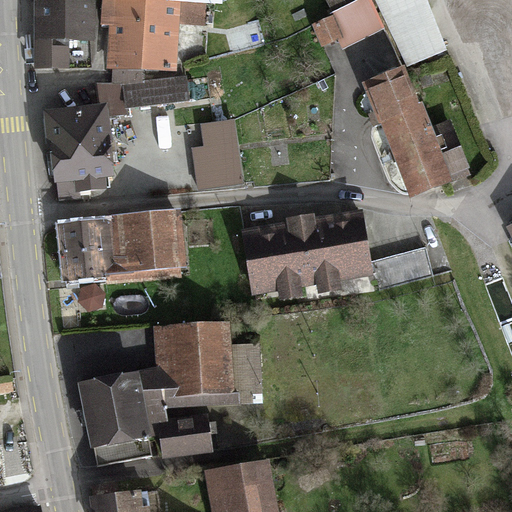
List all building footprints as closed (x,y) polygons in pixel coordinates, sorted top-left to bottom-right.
[(415,0),(379,0),(410,68),(440,54),(415,0)] [(201,6),(161,4),(106,2),(105,34),(114,34),(112,68),(175,70),(177,25),(201,26),(201,6)] [(94,7),(39,7),(39,72),(94,72),(94,7)] [(365,9),(314,30),(327,60),(377,39),(365,9)] [(398,68),(365,82),(414,192),(446,178),(398,68)] [(183,77),(123,85),(126,108),(186,100),(183,77)] [(49,117),(57,194),(109,189),(101,112),(49,117)] [(234,119),(200,123),(203,147),(193,148),(198,189),(242,184),(234,119)] [(359,212),(244,233),(255,294),(370,274),(359,212)] [(114,230),(118,284),(187,279),(183,225),(114,230)] [(114,230),(61,235),(65,289),(118,284),(114,230)] [(424,250),(375,262),(381,287),(431,275),(424,250)] [(225,405),(222,339),(159,342),(160,374),(162,408),(170,407),(225,405)] [(160,374),(81,392),(98,465),(145,454),(141,434),(174,427),(170,407),(162,408),(160,374)] [(163,433),(166,458),(212,453),(209,422),(190,424),(190,429),(163,433)] [(271,511),(263,469),(212,478),(218,511),(271,511)] [(142,511),(140,495),(92,501),(93,511),(142,511)]
